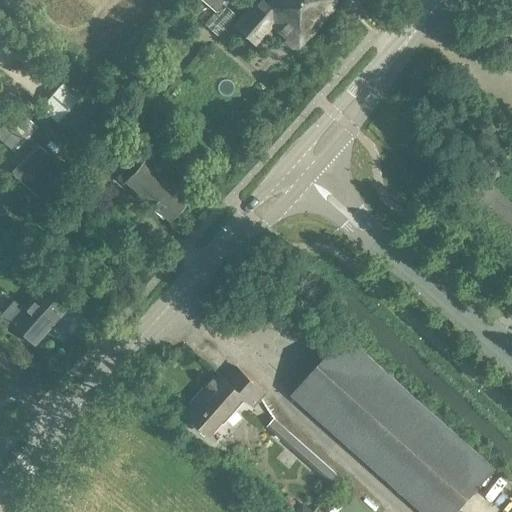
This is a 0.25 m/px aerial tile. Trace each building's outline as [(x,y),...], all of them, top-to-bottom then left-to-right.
[(239,9),(228,0),(203,0),(215,10),(203,24),(216,35),(239,9)] [(257,0),(252,6),(251,5),(234,25),(253,43),(270,24),(286,38),(284,40),(292,47),(294,45),(297,48),(332,9),(328,6),(333,0),(257,0)] [(63,85),(53,97),(44,107),(59,120),(78,99),(76,97),(63,85)] [(78,99),(59,120),(57,122),(87,149),(108,126),(78,99)] [(0,116),(0,140),(13,152),(36,127),(11,104),(0,116)] [(40,200),(66,170),(36,143),(9,172),(40,200)] [(168,220),(188,197),(145,158),(125,181),(168,220)] [(461,203),(511,248),(511,204),(483,179),(461,203)] [(15,264),(23,255),(11,244),(3,253),(15,264)] [(43,284),(22,307),(9,321),(11,323),(33,343),(67,305),(43,284)] [(9,321),(22,307),(13,299),(0,313),(0,318),(8,325),(11,323),(9,321)] [(423,511),(455,511),(495,468),(345,335),(331,350),(292,394),(423,511)] [(253,405),(265,392),(236,367),(242,373),(231,385),(218,373),(184,411),(217,440),(209,433),(242,396),(253,405)] [(333,484),(340,477),(274,418),(267,426),(333,484)] [(313,511),(304,502),(294,511),(313,511)]
